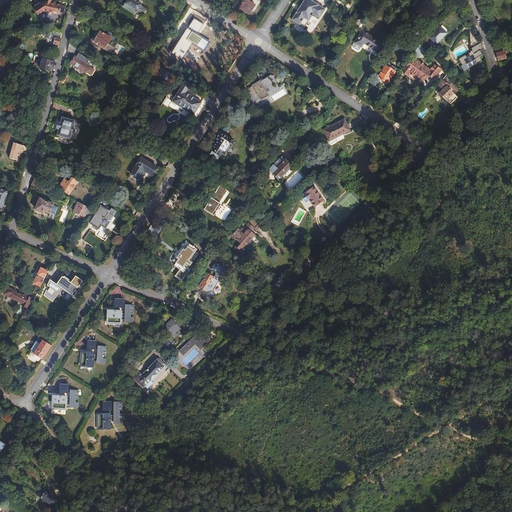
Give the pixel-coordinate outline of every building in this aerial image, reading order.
[(61,5),(60,5),(59,3),(56,3),(55,3),(51,3),(51,0),(45,0),(45,2),(42,1),(33,7),(38,15),(43,11),(59,14),(59,12),(64,13),(65,6),(61,5)] [(123,6),(135,14),(137,10),(143,14),(147,8),(142,4),(135,0),(123,0),(123,1),(125,2),(123,6)] [(240,7),(249,13),(255,4),(247,0),(242,0),(242,2),(243,3),(240,7)] [(325,9),(310,0),(304,0),(292,20),(299,24),(304,17),(309,20),(313,15),(319,19),(325,9)] [(352,17),(357,20),(360,15),(355,11),(352,17)] [(357,20),(353,26),(357,28),(366,14),(362,12),(360,15),(357,20)] [(428,43),(433,47),(446,33),(440,27),(429,37),(432,40),(428,43)] [(175,50),(189,59),(194,51),(188,47),(196,34),(188,29),(175,50)] [(52,51),(56,52),(62,34),(51,31),(50,35),(56,37),(52,51)] [(93,41),(104,48),(111,38),(100,31),(93,41)] [(364,45),(378,55),(383,46),(363,33),(355,45),(353,48),(354,49),(358,52),(359,52),(361,49),(364,45)] [(69,46),(75,50),(79,45),(71,40),(69,46)] [(483,51),(480,41),(471,47),(472,49),(470,50),(471,51),(459,59),(463,65),(462,66),(465,70),(478,61),(475,57),(483,51)] [(75,54),(77,51),(75,50),(69,46),(68,50),(75,54)] [(426,52),(420,47),(413,56),(416,58),(417,57),(419,59),(423,54),(424,55),(426,52)] [(503,52),(496,54),(498,61),(505,58),(503,52)] [(87,64),(90,60),(79,53),(77,57),(76,56),(72,63),(86,72),(86,71),(88,72),(91,68),(89,67),(90,66),(87,64)] [(140,65),(146,69),(151,61),(146,57),(140,65)] [(51,67),(52,67),(54,62),(42,59),(40,68),(49,71),(51,67)] [(438,75),(442,69),(439,67),(439,68),(436,65),(431,72),(418,62),(416,64),(413,62),(412,62),(409,66),(403,73),(420,85),(424,79),(427,81),(430,76),(434,79),(436,77),(438,76),(438,75)] [(12,74),(17,67),(11,63),(6,70),(12,74)] [(378,77),(387,84),(398,69),(393,66),(392,67),(389,65),(387,64),(386,66),(378,77)] [(163,77),(166,79),(170,82),(174,75),(171,73),(172,72),(168,69),(167,70),(163,68),(159,74),(163,77)] [(12,74),(6,70),(2,77),(8,81),(12,74)] [(455,80),(449,74),(438,86),(442,90),(438,93),(446,102),(447,101),(451,105),(458,98),(446,86),(447,85),(449,86),(455,80)] [(261,98),(277,88),(270,77),(255,87),(252,82),(247,86),(253,96),(258,93),(261,98)] [(172,102),(193,116),(202,102),(187,92),(191,86),(184,82),(175,97),(169,93),(153,118),(159,122),(172,102)] [(314,87),(307,82),(300,93),(307,98),(308,97),(314,87)] [(319,90),(314,87),(308,97),(307,98),(306,100),(305,101),(309,103),(312,99),(313,100),(319,90)] [(424,107),(418,115),(422,119),(429,111),(424,107)] [(57,136),(70,140),(72,133),(73,134),(75,133),(76,130),(75,129),(73,128),(75,122),(62,118),(57,136)] [(327,140),(337,135),(337,136),(349,130),(343,119),(321,130),(327,140)] [(296,130),(289,126),(286,132),(292,137),(296,130)] [(211,155),(218,160),(221,156),(222,157),(223,155),(226,157),(231,149),(232,150),(236,144),(228,138),(228,137),(228,136),(225,134),(223,134),(223,135),(221,134),(216,141),(218,142),(213,150),(213,151),(211,155)] [(10,158),(20,161),(25,146),(15,143),(10,158)] [(141,158),(130,173),(138,178),(143,170),(145,172),(152,176),(157,168),(141,158)] [(269,170),(280,180),(286,174),(290,169),(292,167),(286,161),(285,162),(281,158),(269,170)] [(61,188),(69,193),(78,181),(72,177),(69,181),(66,180),(61,188)] [(43,190),(46,184),(40,181),(35,179),(32,186),(43,190)] [(211,216),(227,192),(218,186),(203,210),(211,216)] [(324,201),(314,186),(301,195),(306,202),(309,200),(314,207),(324,201)] [(231,213),(240,200),(233,195),(224,208),(231,213)] [(44,210),(50,213),(54,204),(47,202),(47,201),(40,198),(36,209),(43,212),(44,210)] [(85,217),(90,207),(78,201),(73,210),(85,217)] [(111,208),(109,211),(101,206),(90,223),(98,229),(100,225),(105,228),(109,220),(113,223),(116,218),(113,215),(115,211),(111,208)] [(89,219),(94,210),(90,207),(85,217),(89,219)] [(233,245),(239,250),(243,247),(244,248),(254,236),(251,233),(260,224),(254,218),(243,229),(242,228),(239,230),(238,229),(231,236),(237,242),(233,245)] [(183,267),(187,270),(195,258),(191,256),(196,250),(188,244),(184,250),(182,249),(179,254),(181,255),(175,263),(183,268),(183,267)] [(40,287),(48,271),(41,268),(37,275),(38,276),(38,277),(37,276),(33,284),(40,287)] [(213,275),(212,277),(208,274),(205,278),(202,276),(198,281),(195,287),(195,289),(202,293),(202,295),(205,297),(205,298),(208,300),(210,297),(214,294),(214,292),(214,288),(219,279),(219,276),(216,274),(213,275)] [(57,283),(72,295),(78,287),(68,280),(69,279),(65,276),(64,276),(63,275),(57,283)] [(223,281),(219,279),(214,288),(214,292),(218,293),(224,283),(223,281)] [(37,294),(34,293),(32,298),(24,294),(23,295),(7,287),(4,293),(23,303),(22,304),(27,307),(31,299),(33,301),(37,294)] [(116,307),(123,307),(124,299),(116,299),(116,307)] [(108,323),(121,323),(122,317),(126,317),(126,321),(133,322),(133,317),(130,317),(130,312),(133,312),(134,305),(127,304),(126,312),(122,312),(122,311),(110,310),(109,314),(108,314),(108,323)] [(174,338),(181,331),(175,325),(173,326),(170,322),(164,328),(174,338)] [(184,356),(195,344),(200,349),(209,340),(200,331),(180,352),(184,356)] [(31,352),(43,359),(51,346),(43,340),(41,344),(35,352),(32,350),(31,352)] [(35,352),(41,344),(37,341),(31,350),(32,350),(35,352)] [(96,349),(97,341),(89,341),(89,348),(96,349)] [(81,365),(91,366),(91,365),(95,365),(95,360),(100,360),(100,364),(107,364),(107,360),(104,360),(104,355),(107,355),(108,348),(101,348),(100,356),(96,355),(96,353),(82,352),(81,365)] [(144,388),(165,366),(158,359),(142,375),(139,371),(133,377),(144,388)] [(68,392),(68,385),(61,384),(60,392),(68,392)] [(53,408),(66,409),(66,402),(71,403),(71,407),(78,407),(78,403),(75,403),(76,398),(79,399),(79,391),(72,391),(71,399),(67,399),(67,397),(54,396),(54,401),(53,401),(53,408)] [(98,415),(98,429),(107,428),(107,427),(111,427),(112,421),(116,421),(116,424),(123,424),(123,415),(120,415),(120,411),(123,411),(123,403),(116,403),(116,416),(112,416),(112,415),(98,415)] [(26,441),(21,438),(15,447),(14,448),(19,451),(26,441)] [(47,502),(55,506),(59,500),(54,497),(54,495),(49,492),(47,494),(44,492),(44,493),(40,490),(37,495),(44,500),(43,501),(45,503),(47,502)]
